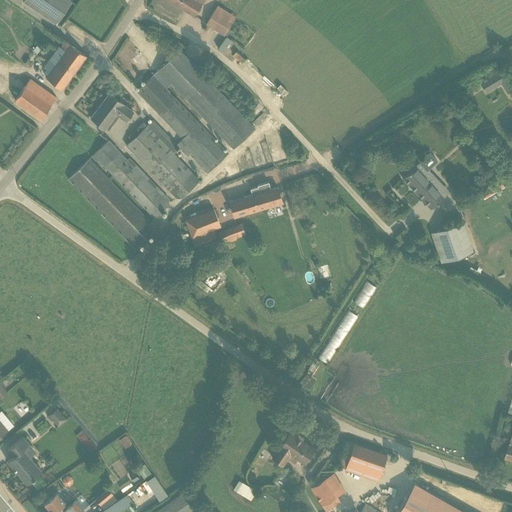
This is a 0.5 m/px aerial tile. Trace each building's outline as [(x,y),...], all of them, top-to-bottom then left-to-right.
[(71,0),(23,0),(21,4),(54,27),(73,1),(71,0)] [(170,0),(194,16),(205,0),(170,0)] [(215,10),(205,26),(224,37),(234,22),(215,10)] [(36,33),(48,42),(52,36),(40,27),(36,33)] [(64,90),(88,55),(64,39),(40,74),(64,90)] [(177,52),(136,91),(180,137),(176,141),(207,174),(228,155),(168,91),(172,88),(231,151),(254,129),(227,101),(236,92),(217,71),(205,82),(177,52)] [(511,87),(501,66),(474,79),(480,91),(496,84),(500,92),(511,87)] [(29,80),(14,101),(39,119),(55,98),(29,80)] [(127,122),(135,111),(110,92),(91,117),(107,130),(118,116),(127,122)] [(292,99),(288,103),(296,111),(300,107),(292,99)] [(140,123),(125,136),(130,142),(125,146),(177,204),(197,186),(173,159),(179,153),(152,123),(145,129),(140,123)] [(109,142),(93,156),(153,222),(171,206),(127,157),(124,160),(109,142)] [(88,159),(67,178),(129,248),(150,229),(88,159)] [(430,208),(450,189),(421,159),(401,178),(430,208)] [(232,216),(279,200),(271,180),(225,196),(232,216)] [(185,221),(189,237),(216,230),(209,207),(194,211),(196,218),(185,221)] [(289,207),(279,210),(283,223),(293,221),(289,207)] [(462,222),(431,231),(440,262),(470,253),(462,222)] [(214,235),(218,246),(243,237),(239,226),(214,235)] [(199,289),(211,281),(203,271),(192,279),(199,289)] [(308,367),(301,377),(311,383),(317,373),(308,367)] [(42,413),(51,424),(61,415),(51,405),(42,413)] [(0,438),(9,431),(0,420),(0,438)] [(292,427),(271,455),(281,459),(289,448),(306,460),(317,445),(292,427)] [(7,461),(27,485),(43,471),(31,457),(37,452),(23,436),(8,450),(13,456),(7,461)] [(354,440),(345,460),(379,474),(388,455),(354,440)] [(138,465),(129,471),(135,480),(144,474),(138,465)] [(337,470),(315,481),(327,506),(340,500),(335,491),(345,486),(337,470)] [(149,474),(141,479),(154,498),(162,492),(149,474)] [(245,499),(251,488),(233,479),(227,490),(245,499)] [(110,485),(97,494),(101,501),(114,492),(110,485)] [(184,491),(150,511),(189,511),(195,508),(184,491)] [(81,511),(84,510),(75,500),(68,506),(57,494),(44,506),(48,511),(81,511)]
